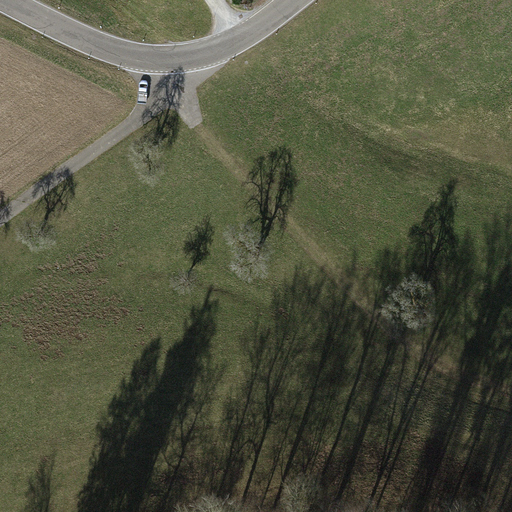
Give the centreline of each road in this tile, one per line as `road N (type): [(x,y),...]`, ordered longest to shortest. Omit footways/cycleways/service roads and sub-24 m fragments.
road 1 (track): [(166,88),(383,324),(422,355),(511,393)]
road 2 (tertiary): [(295,0),(262,26),(187,59),(143,59),(5,0)]
road 3 (track): [(187,59),(141,114),(0,218)]
